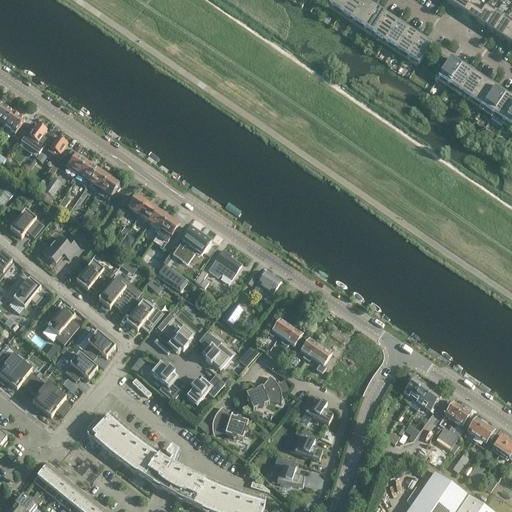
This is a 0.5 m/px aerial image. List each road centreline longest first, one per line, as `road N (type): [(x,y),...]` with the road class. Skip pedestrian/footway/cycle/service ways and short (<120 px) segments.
road 1 (tertiary): [(403,352),(0,77)]
road 2 (tertiary): [(335,511),(371,401),(403,352)]
road 3 (residential): [(0,241),(131,347)]
road 4 (residential): [(42,441),(55,438),(131,347)]
road 5 (tertiary): [(511,425),(403,352)]
